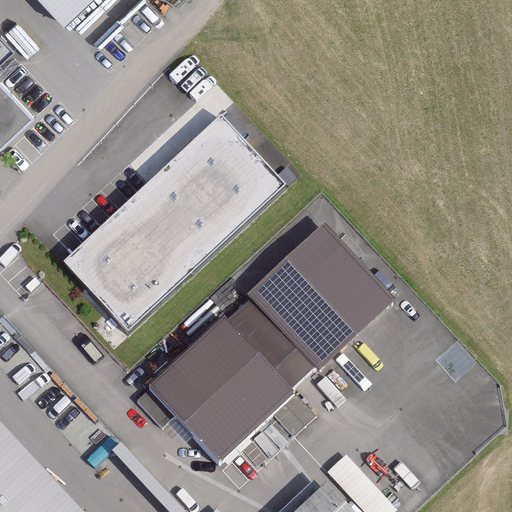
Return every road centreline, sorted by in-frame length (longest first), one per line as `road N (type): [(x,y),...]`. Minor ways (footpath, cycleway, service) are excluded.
road 1 (unknown): [(0,272),(218,511)]
road 2 (residential): [(0,234),(220,0)]
road 3 (unknown): [(0,400),(103,511)]
